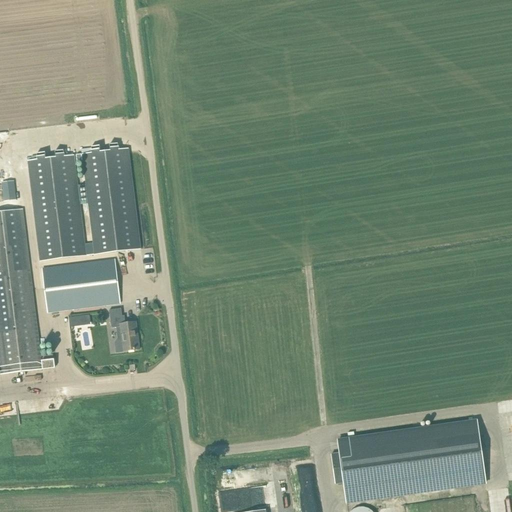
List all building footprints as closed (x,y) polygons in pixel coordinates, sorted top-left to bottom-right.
[(38,160),(28,161),(40,261),(86,256),(95,254),(141,249),(129,153),(128,149),(119,150),(118,144),(110,145),(110,151),(100,152),(100,146),(91,147),(92,153),(82,155),(93,243),(85,244),(74,156),(64,157),(63,151),(55,152),(56,158),(46,159),(45,153),(37,154),(38,160)] [(0,368),(1,375),(42,370),(23,209),(14,211),(14,207),(0,208),(0,368)] [(127,260),(42,270),(49,315),(133,304),(127,260)] [(122,340),(123,352),(139,350),(136,323),(123,324),(121,309),(109,310),(112,329),(116,328),(117,339),(119,341),(122,340)] [(53,355),(41,356),(42,361),(43,369),(55,368),(54,360),(53,355)] [(477,422),(338,441),(340,459),(332,460),(335,478),(341,477),(345,506),(350,506),(349,502),(486,483),(484,468),(489,468),(488,462),(483,463),(481,449),(486,448),(485,443),(480,443),(480,439),(485,438),(485,435),(479,435),(477,422)]
